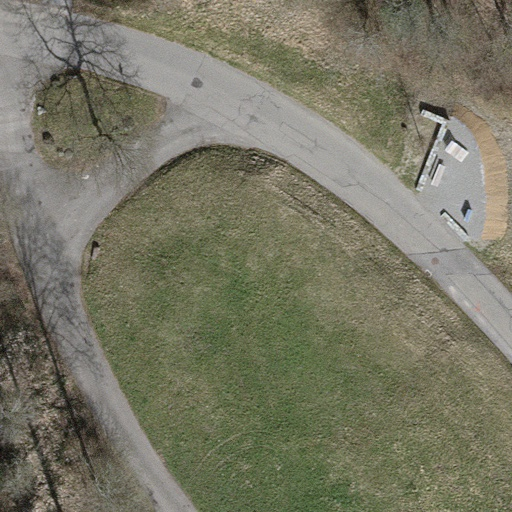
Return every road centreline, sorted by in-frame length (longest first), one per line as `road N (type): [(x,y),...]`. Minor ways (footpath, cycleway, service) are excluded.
road 1 (residential): [(511,331),(399,214),(281,123),(228,95)]
road 2 (unclassified): [(37,238),(126,441),(178,511)]
road 3 (unclassified): [(37,238),(228,95)]
road 4 (unclassified): [(28,32),(13,92),(37,238)]
road 5 (residential): [(228,95),(28,32)]
